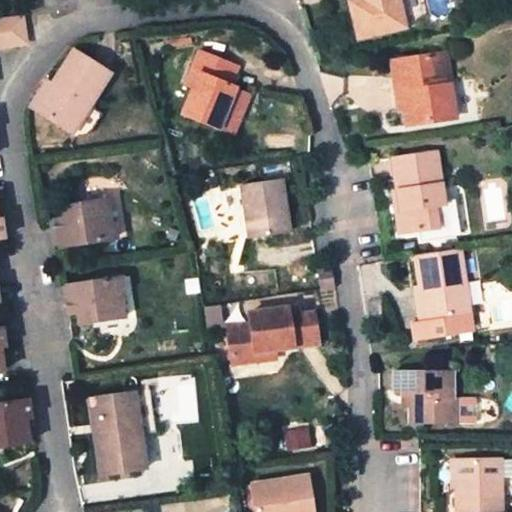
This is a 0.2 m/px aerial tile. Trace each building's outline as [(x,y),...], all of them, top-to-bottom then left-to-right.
[(340,0),(345,18),(352,16),(348,3),(358,0),(340,0)] [(358,0),(348,3),(352,16),(357,38),(368,36),(405,26),(400,4),(398,0),(358,0)] [(11,20),(13,45),(26,43),(23,18),(11,20)] [(13,45),(11,20),(0,21),(0,45),(0,47),(13,45)] [(218,131),(235,88),(229,86),(237,66),(199,50),(192,70),(198,73),(190,92),(181,116),(218,131)] [(53,86),(36,113),(71,135),(108,74),(74,52),(53,86)] [(406,127),(454,119),(445,54),(398,62),(405,121),(406,127)] [(391,63),(399,122),(405,121),(398,62),(391,63)] [(190,92),(198,73),(192,70),(185,89),(190,92)] [(46,81),(29,109),(36,113),(53,86),(46,81)] [(235,88),(218,131),(231,135),(232,135),(249,96),(235,88)] [(395,203),(400,235),(438,229),(435,208),(444,207),(436,154),(392,160),(397,193),(402,192),(404,202),(395,203)] [(289,232),(282,180),(243,186),(249,238),(289,232)] [(393,193),(395,203),(404,202),(402,192),(397,193),(393,193)] [(107,200),(61,207),(62,218),(55,219),(59,249),(113,240),(107,200)] [(54,208),(55,219),(62,218),(61,207),(54,208)] [(438,229),(447,228),(444,207),(435,208),(438,229)] [(469,317),(459,250),(415,257),(419,287),(422,305),(415,306),(418,324),(410,325),(413,344),(456,337),(453,319),(469,317)] [(333,288),(331,271),(321,273),(323,289),(333,288)] [(118,278),(65,286),(69,316),(78,314),(79,325),(124,318),(118,278)] [(422,305),(419,287),(412,287),(415,306),(422,305)] [(299,307),(286,309),(287,316),(300,314),(299,307)] [(274,344),(293,341),(294,346),(306,344),(317,343),(313,313),(300,314),(287,316),(286,309),(249,314),(250,321),(251,325),(227,328),(232,365),(258,361),(257,351),(274,349),(274,344)] [(69,316),(71,326),(79,325),(78,314),(69,316)] [(453,319),(456,337),(472,335),(469,317),(453,319)] [(274,349),(257,351),(258,361),(276,359),(274,349)] [(453,426),(453,400),(450,400),(449,372),(392,374),(392,397),(398,397),(407,396),(407,412),(407,426),(453,426)] [(154,434),(148,391),(94,400),(99,433),(94,433),(101,476),(145,469),(140,436),(154,434)] [(398,397),(398,413),(407,412),(407,396),(398,397)] [(88,401),(94,433),(99,433),(94,400),(89,401),(88,401)] [(0,404),(0,448),(24,445),(22,433),(27,432),(23,402),(0,404)] [(511,462),(498,462),(454,462),(454,511),(499,511),(499,481),(511,479),(511,462)] [(313,511),(308,477),(251,487),(254,511),(313,511)]
